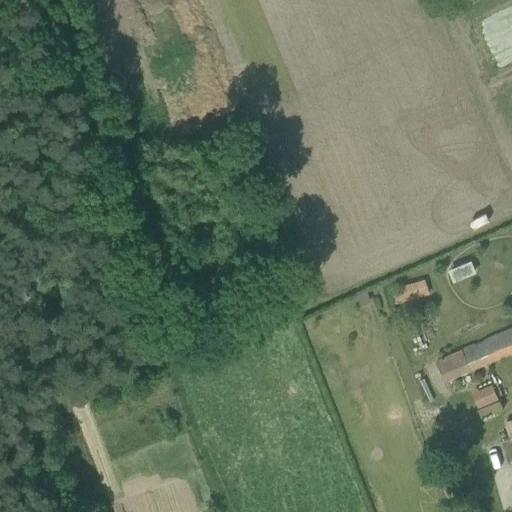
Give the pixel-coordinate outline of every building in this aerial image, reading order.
[(454,283),(464,279),(477,273),(472,261),(459,267),(449,271),(454,283)] [(395,301),(429,297),(427,282),(393,286),(395,301)] [(367,291),(354,297),(358,308),(371,302),(367,291)] [(511,352),(511,328),(474,345),(473,342),(464,345),(466,348),(436,361),(445,381),(511,352)] [(473,391),(478,406),(499,398),(493,383),(473,391)] [(500,401),(478,409),(481,418),(504,409),(500,401)]
